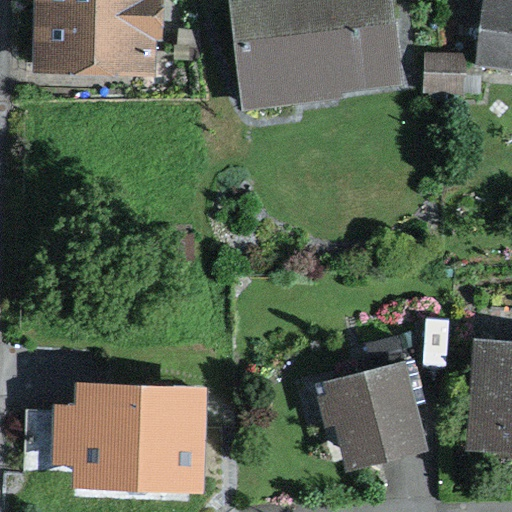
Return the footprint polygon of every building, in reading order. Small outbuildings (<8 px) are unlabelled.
[(47,0),(46,57),(142,60),(143,0),(47,0)] [(293,99),(292,86),(395,73),(386,0),(248,0),(235,2),(247,105),(293,99)] [(511,0),(485,0),(478,66),(511,69),(511,0)] [(511,449),(511,355),(485,353),(479,433),(503,435),(502,448),(511,449)] [(352,446),(353,452),(412,437),(395,378),(337,393),(346,425),(337,427),(343,449),(352,446)] [(190,480),(194,398),(88,394),(84,476),(121,477),(121,484),(129,493),(144,494),(153,485),(154,478),(190,480)]
